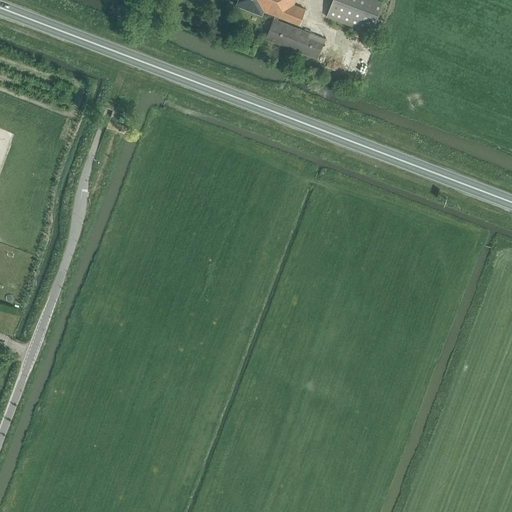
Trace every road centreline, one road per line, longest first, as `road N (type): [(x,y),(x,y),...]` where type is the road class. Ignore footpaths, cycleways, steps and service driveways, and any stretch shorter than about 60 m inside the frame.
road 1 (trunk): [(0,8),(511,203)]
road 2 (unclassified): [(0,434),(149,0)]
